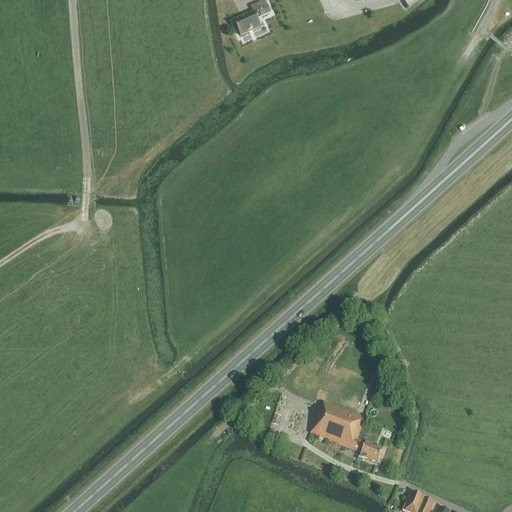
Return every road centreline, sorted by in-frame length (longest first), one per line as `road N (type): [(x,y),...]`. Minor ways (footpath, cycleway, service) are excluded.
road 1 (trunk): [(74,511),(511,117)]
road 2 (track): [(72,0),(87,156),(84,221),(0,264)]
